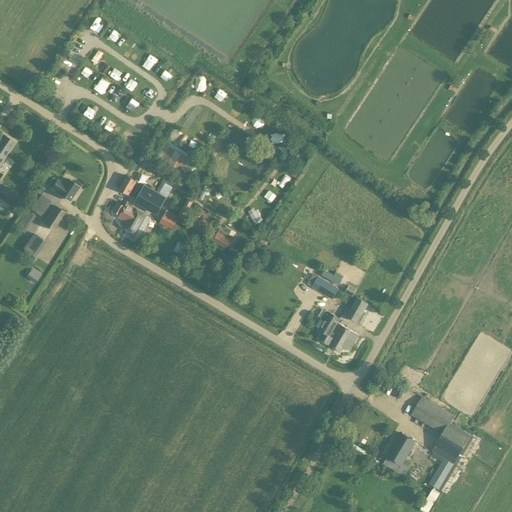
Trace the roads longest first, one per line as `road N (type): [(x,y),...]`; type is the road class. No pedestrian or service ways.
road 1 (unclassified): [(354,386),(105,238),(96,211),(109,187),(110,160),(0,85)]
road 2 (unclassified): [(354,386),(479,163),(511,120)]
road 3 (unclassified): [(285,511),(354,386)]
